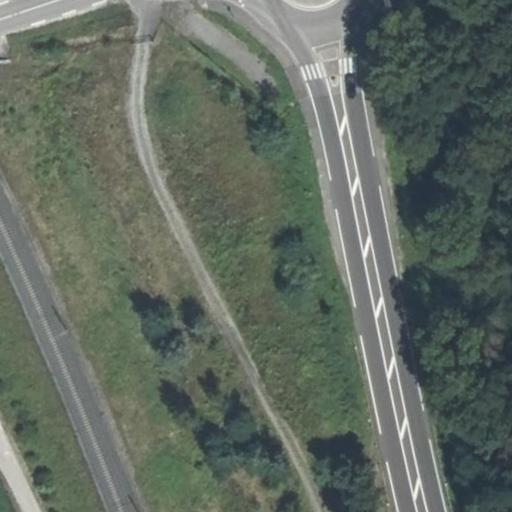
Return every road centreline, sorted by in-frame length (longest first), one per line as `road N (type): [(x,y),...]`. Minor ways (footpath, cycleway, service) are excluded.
road 1 (track): [(147,0),(129,117),(317,511)]
road 2 (secondary): [(380,327),(348,10)]
road 3 (secondary): [(295,23),(380,327)]
road 4 (secondary): [(423,511),(380,327)]
